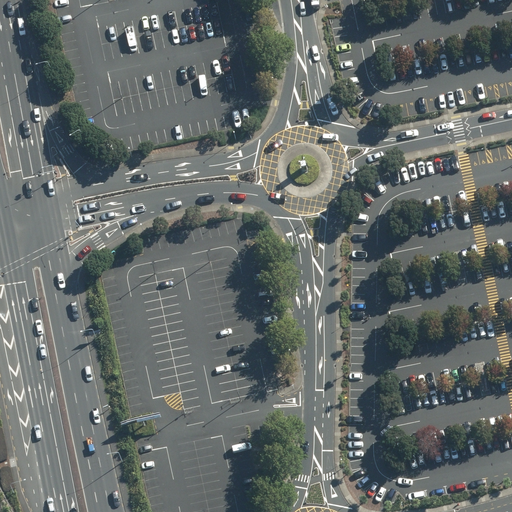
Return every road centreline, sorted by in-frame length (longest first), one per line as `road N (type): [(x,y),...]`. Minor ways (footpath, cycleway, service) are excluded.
road 1 (primary): [(17,66),(57,302)]
road 2 (primary): [(46,448),(8,225)]
road 3 (primary): [(57,302),(109,511)]
road 4 (primary): [(17,66),(78,170),(138,179)]
road 5 (primary): [(186,196),(77,255),(57,302)]
road 6 (primary): [(46,448),(0,331)]
